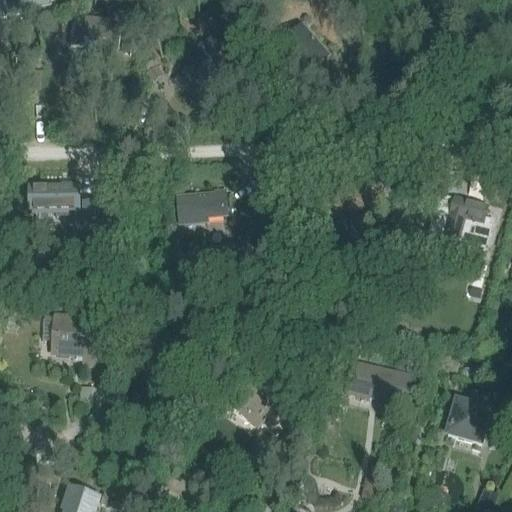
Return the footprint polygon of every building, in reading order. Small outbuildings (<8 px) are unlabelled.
[(6,0),(7,2),(14,0),(19,0),(23,12),(23,13),(48,8),(49,7),(50,7),(48,0),(6,0)] [(73,27),(71,46),(118,52),(121,33),(121,28),(109,27),(110,22),(86,19),(86,24),(74,22),(73,27)] [(123,55),(139,57),(142,31),(126,29),(123,55)] [(307,65),(322,51),(302,29),(280,48),(305,79),(313,72),(307,65)] [(210,39),(173,83),(193,98),(223,61),(217,56),(222,49),(210,39)] [(158,68),(146,75),(150,83),(162,75),(158,68)] [(62,190),(30,190),(30,214),(56,214),(56,219),(100,219),(100,205),(79,205),(79,185),(62,185),(62,190)] [(350,222),(365,229),(369,219),(378,201),(346,186),(338,202),(356,210),(350,222)] [(224,193),(175,197),(178,227),(207,224),(207,220),(227,218),(224,193)] [(437,211),(432,231),(485,244),(490,223),(484,221),(487,208),(454,200),(450,214),(437,211)] [(185,266),(179,280),(195,287),(201,273),(185,266)] [(437,291),(453,295),(458,273),(442,269),(437,291)] [(85,356),(85,366),(97,367),(100,323),(59,320),(57,354),(85,356)] [(144,366),(174,383),(181,369),(190,374),(196,363),(158,342),(154,349),(144,366)] [(251,387),(235,408),(259,426),(271,410),(281,395),(251,372),(248,375),(243,381),(251,387)] [(393,406),(404,409),(409,389),(410,385),(398,382),(399,378),(376,372),(375,377),(364,374),(361,383),(352,381),(348,395),(370,401),(372,391),(395,397),(393,406)] [(320,402),(316,417),(334,422),(338,406),(320,402)] [(487,425),(490,413),(457,403),(448,437),(481,446),(485,433),(492,435),(491,440),(506,445),(511,423),(507,422),(507,421),(502,419),(502,421),(497,419),(494,428),(487,425)] [(288,433),(277,448),(289,457),(300,442),(288,433)] [(67,511),(94,511),(98,501),(71,492),(65,510),(68,511),(67,511)] [(122,511),(126,499),(105,492),(100,505),(122,511)]
